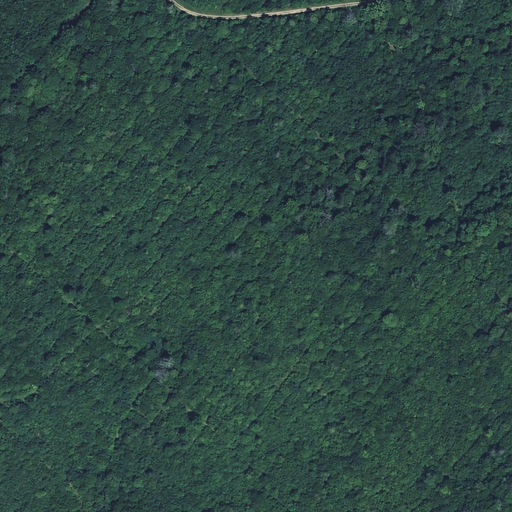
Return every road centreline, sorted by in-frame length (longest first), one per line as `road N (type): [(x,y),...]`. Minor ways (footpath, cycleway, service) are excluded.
road 1 (track): [(384,0),(240,17),(199,16),(170,0)]
road 2 (track): [(89,0),(0,102)]
